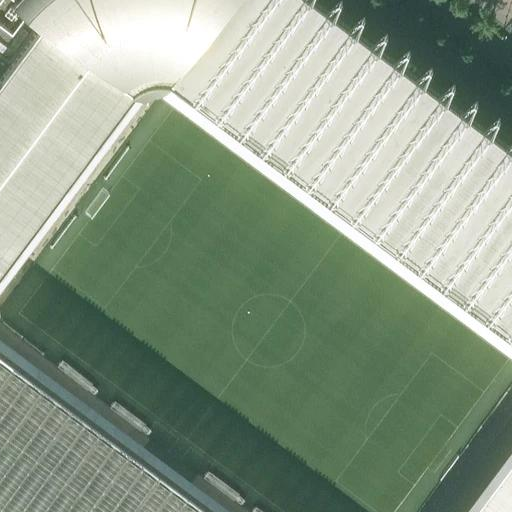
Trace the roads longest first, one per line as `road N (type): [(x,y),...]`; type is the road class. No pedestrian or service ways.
road 1 (secondary): [(374,0),(511,103)]
road 2 (secondary): [(511,69),(412,0)]
